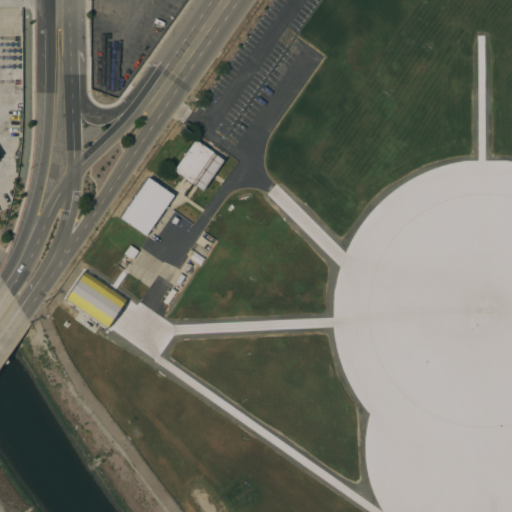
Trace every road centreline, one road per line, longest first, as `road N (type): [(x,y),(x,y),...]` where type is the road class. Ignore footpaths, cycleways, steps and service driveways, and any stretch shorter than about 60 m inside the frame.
road 1 (primary): [(56,16),(40,182),(17,270)]
road 2 (primary): [(25,304),(132,155),(157,99)]
road 3 (primary): [(25,304),(63,234),(70,75)]
road 4 (primary): [(157,99),(71,175),(17,270)]
road 5 (primary): [(191,52),(157,60),(109,114),(86,105),(70,75)]
road 6 (primary): [(225,0),(157,99)]
